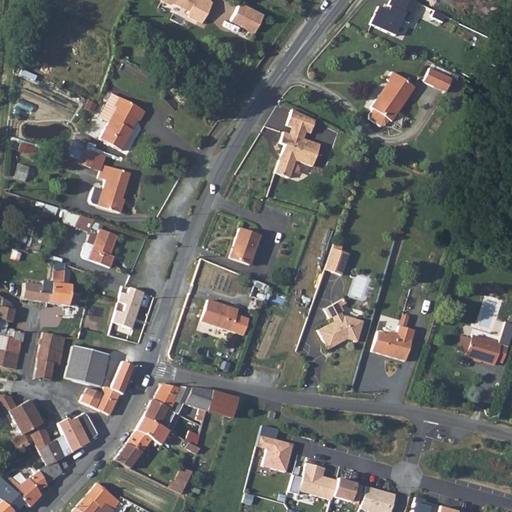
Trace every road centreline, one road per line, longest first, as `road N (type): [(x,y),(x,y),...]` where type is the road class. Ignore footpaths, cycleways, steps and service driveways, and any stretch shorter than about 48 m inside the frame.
road 1 (secondary): [(333,0),(243,128),(146,365)]
road 2 (unclassified): [(422,417),(221,386),(146,365)]
road 3 (residential): [(108,432),(92,415),(33,393),(23,376),(32,329),(9,300)]
road 4 (unknown): [(304,401),(322,277)]
